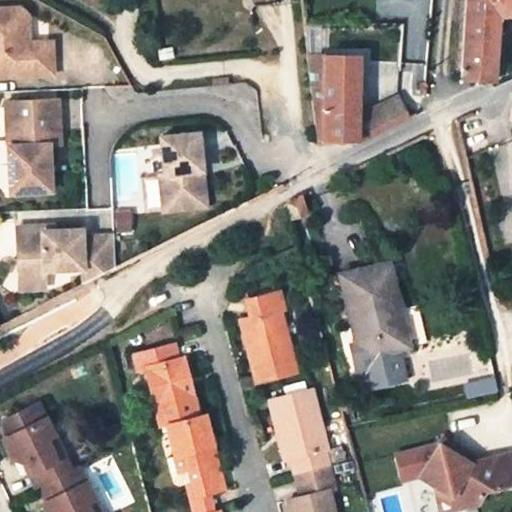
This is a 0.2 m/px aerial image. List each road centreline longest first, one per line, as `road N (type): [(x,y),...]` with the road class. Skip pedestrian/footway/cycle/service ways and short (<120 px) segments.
road 1 (residential): [(511,85),(337,165),(151,266),(78,338),(0,378)]
road 2 (unknown): [(438,117),(506,384)]
road 3 (unknown): [(295,152),(279,0)]
